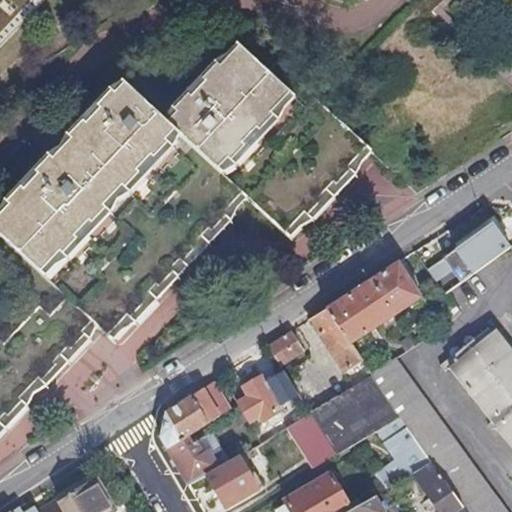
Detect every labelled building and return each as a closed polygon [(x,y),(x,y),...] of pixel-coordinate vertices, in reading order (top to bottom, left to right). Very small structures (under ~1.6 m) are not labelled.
[(0,0),(0,45),(43,0),(0,0)] [(0,427),(23,403),(20,400),(39,380),(42,383),(95,327),(108,339),(128,318),(131,321),(174,275),(171,272),(180,262),(183,265),(227,219),(224,216),(243,196),(285,236),(305,216),(308,219),(351,172),(348,169),(368,149),(277,63),(268,73),(240,48),(221,69),(218,65),(203,81),(206,84),(192,99),(189,96),(174,112),(178,115),(168,125),(125,84),(115,95),(111,92),(97,108),(100,111),(86,126),(83,123),(68,139),(71,141),(53,161),(50,158),(35,174),(38,177),(24,191),(21,188),(7,204),(10,207),(0,216),(0,237),(28,263),(41,276),(67,300),(49,318),(40,308),(3,346),(0,343),(0,427)] [(402,222),(416,191),(368,169),(354,200),(402,222)] [(492,225),(444,260),(461,284),(510,249),(492,225)] [(41,276),(28,263),(0,293),(0,343),(3,346),(40,308),(49,318),(67,300),(41,276)] [(422,299),(399,264),(328,310),(351,345),(422,299)] [(444,296),(428,308),(442,330),(462,315),(448,294),(444,296)] [(310,322),(346,375),(364,364),(351,345),(328,310),(310,322)] [(293,333),(269,348),(282,367),(305,352),(293,333)] [(458,363),(451,369),(511,447),(511,351),(497,333),(477,348),(473,343),(454,358),(458,363)] [(372,376),(373,378),(433,464),(464,508),(466,511),(504,511),(486,487),(395,362),(372,376)] [(248,398),(239,404),(250,426),(261,419),(263,424),(283,411),(264,378),(244,390),(248,398)] [(401,420),(373,378),(311,414),(312,416),(338,455),(338,456),(381,432),(401,420)] [(162,440),(162,442),(189,487),(206,477),(219,469),(210,452),(204,455),(198,444),(193,446),(189,438),(230,412),(214,384),(167,415),(162,440)] [(312,416),(289,429),(313,469),(338,455),(312,416)] [(381,432),(398,462),(376,478),(386,492),(414,475),(428,467),(401,420),(381,432)] [(226,510),(259,491),(240,458),(220,470),(219,469),(206,477),(226,510)] [(428,467),(414,475),(439,511),(457,511),(464,508),(433,464),(428,467)] [(286,503),(287,506),(290,511),(352,511),(353,511),(332,476),(286,503)] [(52,508),(52,507),(42,511),(112,511),(94,482),(68,497),(69,498),(52,508)] [(383,511),(376,498),(353,511),(352,511),(383,511)]
